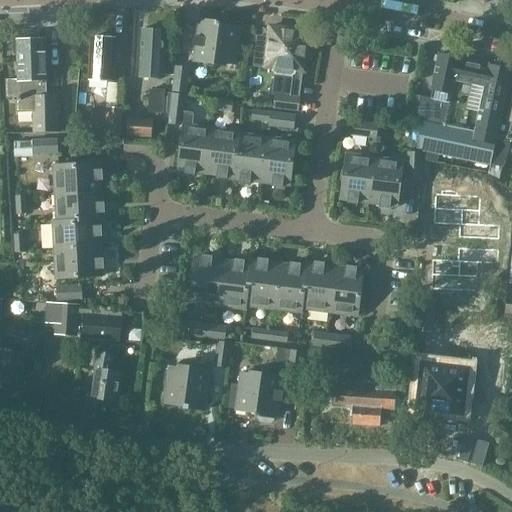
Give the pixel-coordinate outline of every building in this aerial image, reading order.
[(198,19),(192,61),(224,65),(224,63),(233,64),(239,27),(218,24),(219,22),(198,19)] [(257,37),(253,66),(263,67),(263,66),(273,67),(273,71),(274,72),(271,94),(273,95),(288,97),(291,74),(292,73),(293,70),(303,71),(308,32),(277,28),(270,27),(269,27),(268,28),(268,31),(267,38),(257,37)] [(139,78),(162,79),(164,31),(141,30),(139,78)] [(6,98),(16,97),(17,113),(31,112),(32,133),(57,132),(55,96),(46,96),(44,40),(41,40),(41,37),(18,38),(19,41),(15,41),(17,80),(5,81),(6,98)] [(89,80),(112,81),(114,39),(91,38),(89,80)] [(411,115),(411,120),(418,121),(418,122),(418,129),(418,153),(419,153),(423,154),(421,161),(436,164),(437,157),(490,169),(491,165),(494,144),(499,116),(508,70),(458,60),(455,58),(437,54),(430,90),(433,91),(430,99),(430,100),(424,99),(417,97),(413,96),(412,106),(411,115)] [(170,92),(186,94),(189,68),(173,66),(170,92)] [(148,112),(161,113),(163,91),(149,90),(148,112)] [(168,118),(181,119),(182,113),(184,94),(171,93),(168,118)] [(511,93),(506,118),(505,122),(508,122),(503,141),(509,142),(511,142),(511,93)] [(273,95),(272,108),(297,111),(299,98),(289,97),(288,97),(273,95)] [(212,108),(230,110),(231,102),(214,99),(212,108)] [(83,112),(82,135),(103,135),(103,136),(121,137),(122,108),(120,108),(104,107),(104,113),(83,112)] [(250,119),(268,121),(269,113),(251,110),(250,119)] [(177,142),(176,151),(178,152),(176,170),(204,173),(210,128),(191,125),(191,121),(189,117),(189,114),(182,113),(181,119),(180,126),(181,126),(179,142),(177,142)] [(269,113),(268,121),(267,126),(292,129),(294,116),(269,113)] [(494,144),(491,165),(502,168),(509,142),(503,141),(508,122),(505,122),(506,118),(499,116),(494,144)] [(126,136),(150,137),(151,121),(127,119),(126,136)] [(351,122),(350,135),(375,138),(376,125),(351,122)] [(204,173),(231,177),(232,177),(238,134),(238,132),(210,128),(204,173)] [(231,179),(260,182),(266,137),(238,134),(232,177),(231,177),(231,179)] [(266,137),(260,182),(288,186),(290,168),(293,169),(294,159),(291,159),(294,141),(266,137)] [(56,152),(56,139),(31,140),(31,153),(56,152)] [(405,177),(418,178),(419,153),(406,152),(405,177)] [(338,199),(367,203),(373,158),(344,154),(342,172),(340,172),(338,181),(341,181),(338,199)] [(373,158),(367,203),(395,207),(398,189),(400,189),(401,180),(399,179),(401,162),(373,158)] [(52,165),(53,194),(99,191),(97,162),(79,163),(79,161),(70,161),(70,164),(52,165)] [(51,221),(51,222),(100,219),(99,191),(53,194),(55,221),(51,221)] [(14,196),(15,214),(24,213),(23,195),(14,196)] [(433,195),(432,225),(460,227),(460,239),(485,240),(486,226),(478,226),(479,197),(433,195)] [(51,222),(52,250),(98,247),(96,220),(100,220),(100,219),(51,222)] [(22,251),(21,233),(12,234),(14,252),(22,251)] [(98,247),(52,250),(54,278),(72,277),(72,280),(82,279),(82,277),(99,276),(98,247)] [(430,260),(429,290),(475,292),(476,264),(485,264),(485,250),(460,249),(459,261),(430,260)] [(187,302),(215,306),(221,260),(192,257),(190,274),(188,274),(187,284),(189,284),(187,302)] [(243,309),(244,305),(243,305),(249,264),(248,264),(221,260),(215,306),(243,309)] [(243,305),(244,305),(271,309),(277,264),(248,260),(248,264),(249,264),(243,305)] [(300,309),(327,312),(333,267),(304,263),(304,267),(305,267),(299,309),(300,309)] [(299,313),(300,309),(299,309),(305,267),(304,267),(277,264),(271,309),(299,313)] [(333,267),(327,312),(355,316),(358,298),(360,299),(361,289),(359,289),(361,271),(333,267)] [(80,299),(79,286),(54,287),(55,300),(80,299)] [(414,331),(433,333),(435,297),(416,296),(414,331)] [(56,333),(74,335),(76,304),(57,304),(56,333)] [(81,339),(119,342),(122,313),(84,310),(81,339)] [(186,335),(210,338),(212,325),(187,322),(186,335)] [(212,325),(210,338),(223,340),(224,327),(212,325)] [(249,338),(267,340),(268,331),(250,329),(249,338)] [(268,331),(267,340),(285,342),(286,334),(268,331)] [(310,346),(322,347),(324,334),(312,332),(310,346)] [(324,334),(322,347),(347,351),(349,338),(324,334)] [(0,382),(6,383),(6,387),(14,388),(15,385),(19,386),(21,377),(26,377),(31,375),(34,371),(35,366),(33,361),(30,357),(25,356),(25,354),(28,340),(0,336),(0,337),(0,382)] [(212,366),(225,368),(229,343),(216,341),(212,366)] [(276,348),(273,369),(285,371),(285,375),(297,377),(301,352),(288,350),(276,348)] [(445,351),(444,362),(452,363),(452,352),(445,351)] [(91,398),(115,402),(121,373),(110,371),(113,356),(97,353),(94,370),(96,370),(91,398)] [(417,408),(462,413),(466,369),(422,364),(417,408)] [(163,403),(184,406),(184,408),(204,411),(209,369),(178,365),(177,367),(168,366),(163,403)] [(231,385),(228,408),(235,409),(256,412),(255,414),(256,414),(256,419),(258,423),(269,424),(273,422),(273,417),(276,417),(281,375),(249,371),(249,374),(240,372),(238,386),(231,385)] [(373,391),(355,390),(355,389),(333,388),(332,407),(354,409),(353,424),(379,426),(381,409),(394,410),(394,411),(401,411),(403,379),(394,378),(394,383),(374,381),(373,391)]
